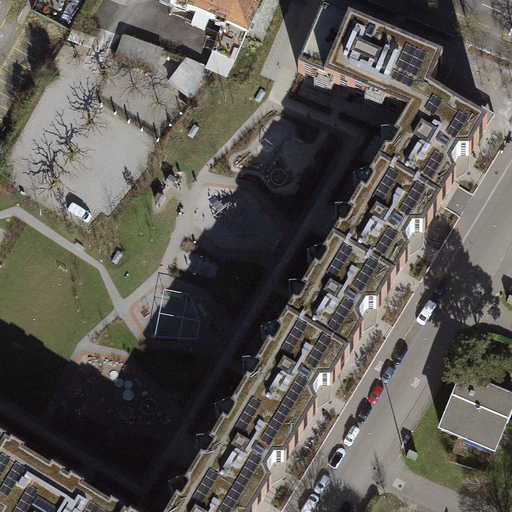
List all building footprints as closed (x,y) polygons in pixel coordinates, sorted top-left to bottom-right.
[(161,0),(225,27),(214,52),(234,61),(245,35),(247,36),(261,0),(161,0)] [(323,14),(299,73),(401,116),(410,95),(426,102),(430,94),(443,64),(323,14)] [(163,51),(123,36),(114,60),(154,75),(163,51)] [(214,52),(207,50),(200,66),(187,61),(170,84),(186,95),(207,68),(228,76),(234,61),(214,52)] [(409,120),(379,170),(440,207),(488,129),(430,94),(426,102),(410,95),(401,116),(409,120)] [(335,240),(332,245),(393,283),(396,277),(440,207),(379,170),(335,240)] [(332,245),(286,323),(348,360),(393,283),(332,245)] [(286,323),(239,400),(302,437),(348,360),(286,323)] [(462,380),(441,430),(464,440),(467,434),(497,446),(507,424),(509,424),(511,416),(511,399),(503,395),(502,397),(462,380)] [(198,469),(193,477),(252,511),(256,511),(259,508),(302,437),(239,400),(198,469)] [(0,511),(112,511),(7,449),(0,460),(0,511)] [(252,511),(193,477),(172,511),(252,511)]
